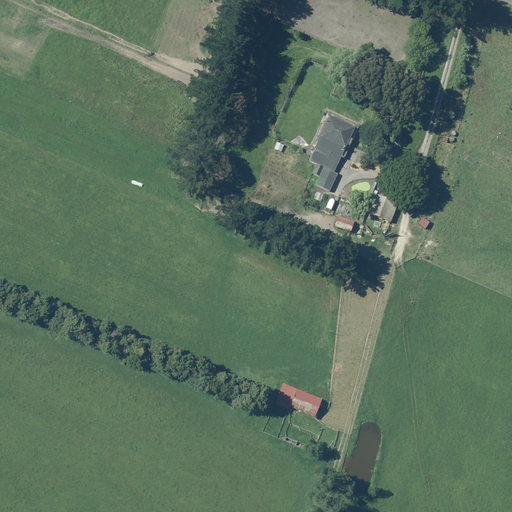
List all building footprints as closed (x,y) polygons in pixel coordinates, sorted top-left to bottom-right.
[(325,114),(310,146),(314,147),(307,162),(314,165),(311,174),(319,177),(315,186),(330,193),(339,175),(336,174),(357,129),(325,114)] [(373,194),(367,211),(369,212),(363,229),(385,237),(397,202),(373,194)] [(356,205),(339,198),(336,207),(342,210),(340,215),(350,219),(356,205)] [(354,222),(335,216),(332,227),(350,234),(354,222)] [(323,400),(281,385),(275,402),(317,418),(323,400)]
